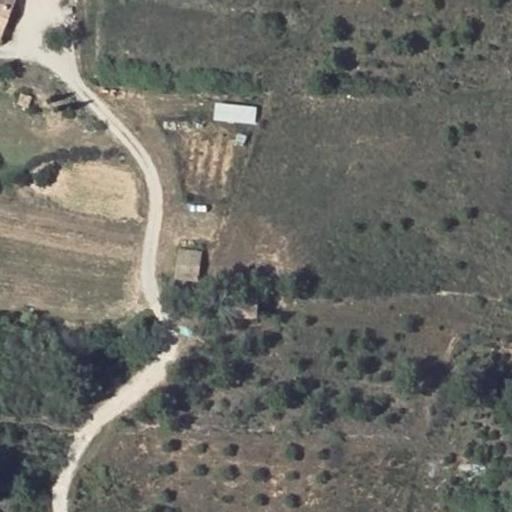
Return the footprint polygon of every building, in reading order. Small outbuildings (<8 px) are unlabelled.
[(0,0),(0,5),(11,10),(14,0),(0,0)] [(0,37),(11,10),(0,5),(0,37)] [(215,117),(257,122),(259,106),(217,101),(215,117)] [(202,252),(180,250),(178,276),(199,277),(202,252)] [(260,294),(237,292),(234,318),(258,319),(260,294)]
